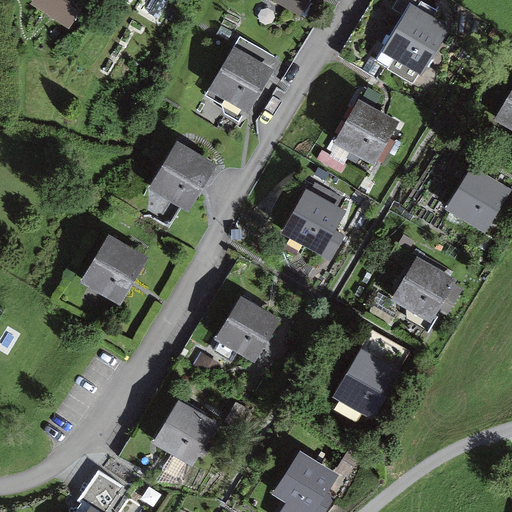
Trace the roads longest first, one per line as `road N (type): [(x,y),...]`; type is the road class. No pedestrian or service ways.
road 1 (residential): [(0,486),(35,479),(69,455),(106,410),(166,323),(353,0)]
road 2 (residential): [(367,511),(428,465),(511,427)]
